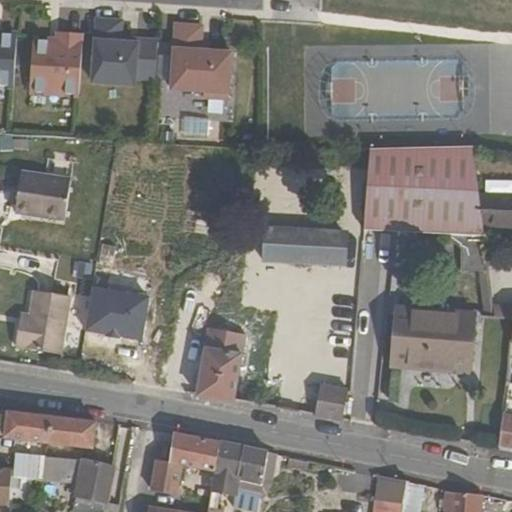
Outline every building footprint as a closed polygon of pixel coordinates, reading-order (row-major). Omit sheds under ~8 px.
[(97,19),(93,82),(136,85),(137,78),(157,80),(159,40),(138,39),(138,42),(122,41),(123,20),(97,19)] [(173,89),(205,91),(205,98),(230,99),(233,52),(202,50),(203,26),(177,24),(173,89)] [(0,84),(15,86),(18,33),(0,32),(0,84)] [(34,39),(31,91),(80,94),(84,34),(59,32),(58,40),(34,39)] [(365,228),(446,226),(463,241),(464,262),(488,262),(488,259),(484,226),(480,194),(474,146),(372,148),(365,228)] [(34,214),(65,219),(71,178),(23,171),(16,213),(33,216),(34,214)] [(511,227),(511,195),(480,194),(484,226),(511,227)] [(263,258),(278,261),(343,264),(345,233),(266,228),(263,258)] [(271,294),(278,261),(263,258),(257,258),(252,291),(271,294)] [(72,296),(33,289),(28,314),(21,312),(15,344),(62,353),(72,296)] [(511,339),(511,303),(493,305),(495,317),(511,318),(511,335),(511,340),(511,339)] [(468,369),(473,314),(398,308),(394,364),(468,369)] [(198,395),(236,402),(247,334),(209,328),(198,395)] [(511,381),(506,380),(499,446),(511,448),(511,381)] [(318,415),(343,420),(349,390),(323,385),(318,415)] [(6,436),(94,447),(97,421),(9,410),(6,436)] [(180,432),(174,432),(171,461),(158,459),(152,490),(177,494),(177,493),(178,487),(182,463),(212,468),(220,440),(180,432)] [(207,511),(223,511),(224,508),(218,507),(218,490),(234,493),(234,490),(235,489),(259,493),(268,450),(251,446),(233,443),(220,440),(212,468),(213,468),(208,507),(207,511)] [(118,511),(121,494),(107,491),(114,465),(85,458),(15,450),(13,467),(13,476),(29,477),(74,480),(72,494),(76,495),(73,510),(83,511),(118,511)] [(259,493),(235,489),(234,490),(262,496),(267,492),(271,477),(277,452),(268,450),(259,493)] [(0,466),(0,501),(10,503),(13,476),(13,467),(0,466)] [(380,499),(406,504),(410,480),(385,475),(380,499)] [(10,503),(9,511),(26,511),(29,477),(13,476),(10,503)] [(483,494),(447,489),(442,511),(420,511),(426,484),(410,480),(406,504),(403,511),(482,511),(483,503),(483,494)]
